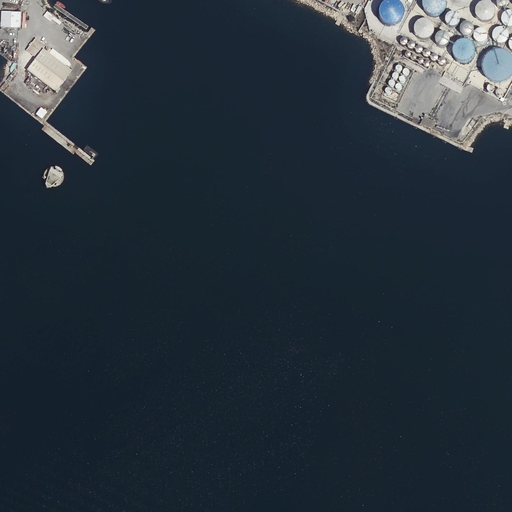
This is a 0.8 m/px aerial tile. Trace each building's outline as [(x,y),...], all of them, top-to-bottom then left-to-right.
[(400,21),(402,18),(404,16),(404,12),(404,9),(403,6),(401,3),(398,0),(396,0),(386,0),(385,1),(382,3),(380,6),(379,9),(379,13),(379,16),(381,19),(384,22),(387,24),(390,24),(394,24),(397,23),(400,21)] [(440,13),(443,12),(446,9),(447,5),(447,2),(446,0),(425,0),(425,1),(425,4),(426,7),(427,9),(429,11),(432,13),(435,14),(438,14),(440,13)] [(477,8),(476,11),(476,12),(476,15),(478,18),(480,21),(483,22),(486,23),(489,23),(492,21),(495,19),(496,16),(497,13),(497,10),(496,7),(493,4),(491,2),(488,2),(484,2),(481,3),(479,5),(477,8)] [(504,14),(503,17),(502,18),(502,20),(503,23),(505,25),(508,27),(511,28),(511,27),(511,10),(509,11),(506,12),(504,14)] [(20,12),(0,12),(0,28),(20,28),(20,12)] [(456,27),(458,26),(460,24),(461,22),(461,20),(461,17),(460,15),(458,14),(455,13),(453,13),(451,14),(449,15),(448,18),(447,20),(448,22),(449,24),(450,25),(452,26),(454,27),(456,27)] [(433,37),(435,34),(436,31),(436,28),(435,25),(433,22),(431,20),(427,19),(424,19),(421,21),(418,23),(417,25),(416,28),(416,31),(417,34),(419,37),(421,39),(424,40),(428,40),(431,39),(433,37)] [(469,36),(471,35),(473,34),(475,32),(475,30),(475,28),(474,26),(473,24),(471,23),(469,22),(467,22),(465,23),(463,25),(462,27),(461,29),(462,31),(463,34),(465,35),(467,36),(469,36)] [(495,30),(494,33),(493,35),(493,38),(495,40),(497,42),(499,44),(502,44),(504,44),(507,43),(509,40),(510,38),(510,35),(510,32),(508,30),(506,28),(503,27),(500,27),(497,28),(495,30)] [(475,36),(476,38),(477,40),(479,42),(481,43),(483,43),(485,42),(487,41),(488,39),(489,37),(489,35),(488,33),(487,31),(485,30),(483,29),(481,29),(479,30),(477,32),(476,34),(475,36)] [(437,42),(438,44),(440,45),(442,46),(444,47),(447,46),(449,45),(451,43),(451,40),(451,38),(450,35),(448,33),(446,32),(444,32),(441,32),(439,34),(438,35),(437,37),(437,40),(437,42)] [(35,37),(34,39),(37,57),(43,47),(46,44),(35,37)] [(34,39),(26,50),(37,57),(34,39)] [(473,60),(476,58),(477,55),(477,51),(477,48),(475,45),(473,43),(470,41),(469,40),(465,40),(462,41),(459,42),(457,45),(455,48),(454,51),(455,54),(456,57),(458,60),(461,62),(464,63),(467,63),(471,62),(473,60)] [(39,68),(35,74),(58,90),(73,68),(48,51),(46,49),(43,47),(37,57),(39,68)] [(511,78),(511,53),(508,51),(504,50),(500,49),(496,50),(492,52),(489,54),(487,57),(485,61),(484,65),(484,69),(485,73),(488,77),(490,79),(494,82),(498,83),(502,83),(506,82),(510,80),(511,78)] [(37,57),(28,69),(35,74),(39,68),(37,57)] [(54,168),(48,184),(49,186),(50,188),(52,189),(54,188),(65,176),(54,168)]
